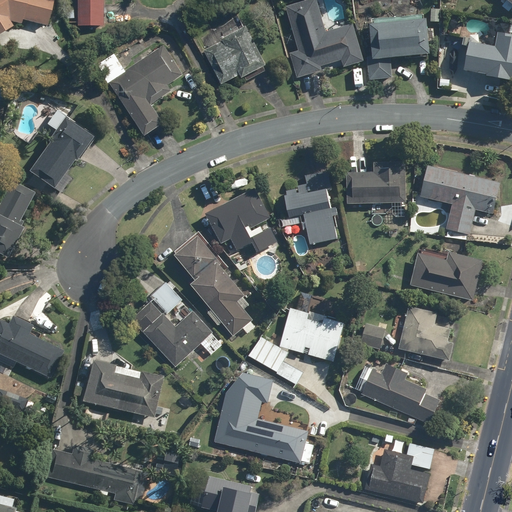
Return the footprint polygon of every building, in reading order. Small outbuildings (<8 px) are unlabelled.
[(22,20),(46,26),(52,0),(0,0),(0,33),(12,27),(9,21),(20,24),(22,20)] [(79,0),(79,25),(105,25),(105,0),(79,0)] [(328,30),(318,0),(305,0),(286,6),(299,50),(291,53),(298,78),(322,71),(321,66),(343,60),(345,68),(366,62),(354,22),(328,30)] [(441,8),(431,8),(432,23),(441,22),(441,8)] [(391,58),(431,53),(427,18),(371,24),(374,56),(375,59),(391,58)] [(268,65),(247,26),(223,39),(224,41),(205,51),(223,84),(241,75),(243,79),(268,65)] [(511,34),(499,32),(496,46),(471,42),(466,70),(488,74),(488,76),(511,80),(511,76),(511,34)] [(146,137),(166,124),(152,104),(173,91),(169,85),(184,75),(164,45),(109,82),(146,137)] [(374,56),(368,57),(370,82),(393,80),(391,58),(375,59),(374,56)] [(28,172),(53,189),(73,160),(75,161),(92,137),(64,117),(47,141),(49,143),(28,172)] [(408,202),(407,162),(375,162),(376,172),(349,173),(349,203),(408,202)] [(448,230),(471,235),(477,210),(494,214),(502,182),(429,166),(422,197),(453,204),(448,230)] [(312,243),(339,238),(329,191),(334,190),(330,170),(306,175),(307,183),(298,185),(299,189),(288,191),(290,196),(288,197),(291,216),(306,214),(312,243)] [(0,204),(0,254),(7,258),(23,228),(21,227),(23,222),(20,220),(34,193),(12,181),(0,204)] [(272,218),(256,187),(206,213),(222,244),(233,239),(239,250),(254,242),(259,252),(279,242),(272,229),(265,232),(262,227),(254,231),(252,228),(272,218)] [(223,264),(200,236),(176,255),(198,281),(193,285),(234,336),(254,320),(239,301),(246,296),(221,265),(223,264)] [(451,252),(449,260),(418,253),(410,286),(476,302),(486,260),(451,252)] [(168,281),(152,294),(169,314),(185,300),(168,281)] [(177,367),(215,333),(194,310),(176,326),(164,313),(162,314),(151,302),(133,319),(177,367)] [(400,349),(451,360),(455,343),(450,341),(452,329),(436,325),(438,313),(410,307),(400,349)] [(251,356),(297,385),(305,373),(285,361),(290,353),(291,350),(335,362),(346,323),(292,309),(281,347),(263,336),(251,356)] [(32,326),(11,316),(7,324),(0,320),(0,354),(49,378),(63,350),(28,333),(32,326)] [(381,350),(386,329),(367,324),(361,345),(381,350)] [(163,376),(91,360),(81,402),(153,418),(163,376)] [(432,424),(442,401),(426,394),(428,389),(406,380),(409,373),(387,364),(383,372),(374,368),(362,394),(432,424)] [(302,463),(310,431),(257,418),(262,398),(269,399),(274,378),(245,371),(228,390),(215,442),(302,463)] [(366,490),(424,504),(431,474),(412,469),(413,465),(431,469),(436,449),(411,443),(408,455),(386,450),(382,466),(372,463),(366,490)] [(116,493),(114,499),(133,504),(141,471),(95,459),(97,450),(73,444),(71,454),(52,449),(45,475),(116,493)] [(174,454),(164,451),(161,461),(172,464),(174,454)] [(256,511),(261,493),(253,491),(255,486),(210,475),(202,507),(220,511),(219,511),(256,511)]
